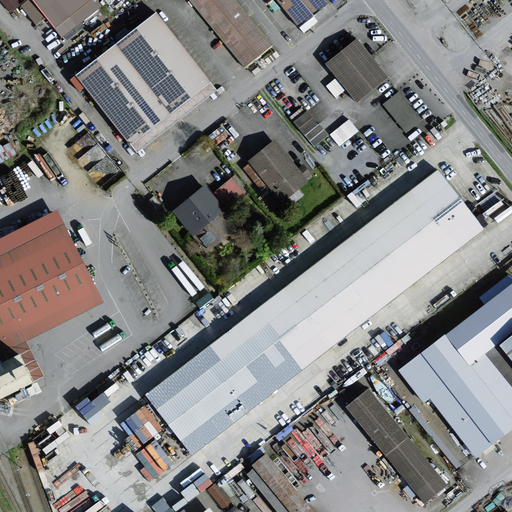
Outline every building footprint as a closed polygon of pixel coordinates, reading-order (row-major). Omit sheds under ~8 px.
[(64,34),(101,5),(97,0),(30,0),(25,4),(38,21),(48,14),(64,34)] [(193,0),(245,66),(272,46),(236,0),(193,0)] [(276,0),(299,28),(330,3),(328,0),(276,0)] [(158,15),(80,76),(139,150),(216,89),(158,15)] [(358,41),(330,64),(344,81),(372,59),(358,41)] [(358,99),(386,76),(372,59),(344,81),(358,99)] [(400,90),(384,104),(406,132),(423,119),(400,90)] [(308,110),(294,121),(315,146),(329,135),(308,110)] [(348,117),(329,133),(340,144),(358,128),(348,117)] [(276,141),(251,161),(283,200),(307,180),(276,141)] [(483,229),(439,172),(150,394),(194,451),(483,229)] [(213,187),(221,203),(244,193),(236,176),(213,187)] [(206,186),(176,211),(194,233),(224,209),(206,186)] [(58,211),(0,240),(0,397),(44,375),(26,339),(103,300),(58,211)] [(476,450),(511,423),(511,364),(495,341),(511,328),(511,277),(484,298),(492,310),(408,371),(427,397),(434,393),(476,450)] [(88,420),(124,390),(114,378),(77,407),(88,420)] [(447,484),(371,390),(350,407),(426,500),(447,484)] [(145,404),(117,422),(127,437),(120,441),(127,452),(162,430),(145,404)] [(139,449),(149,462),(147,464),(155,475),(174,461),(155,437),(139,449)] [(315,511),(267,454),(254,465),(293,511),(315,511)] [(178,488),(185,499),(213,484),(206,473),(178,488)] [(168,501),(155,508),(157,511),(172,511),(173,511),(168,501)]
